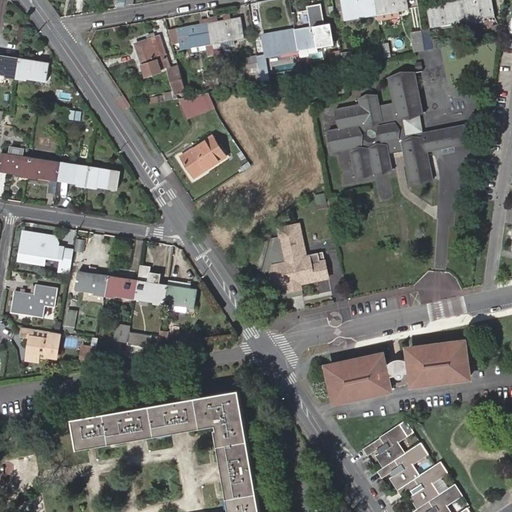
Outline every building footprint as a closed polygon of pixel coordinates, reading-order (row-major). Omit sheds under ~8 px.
[(375,0),(341,0),(345,21),(378,15),(377,12),(375,0)] [(375,0),(377,12),(397,8),(398,12),(409,10),(407,0),(375,0)] [(467,0),(461,1),(465,23),(497,17),(493,0),(467,0)] [(432,28),(465,23),(461,1),(428,7),(432,28)] [(323,4),(308,6),(309,10),(312,27),(296,29),(300,51),(332,45),(328,24),(326,24),(323,4)] [(242,18),(210,23),(214,44),(246,39),(242,18)] [(214,44),(210,23),(178,28),(182,49),(214,44)] [(300,51),(296,29),(264,35),(268,56),(300,51)] [(413,32),(417,52),(426,50),(423,30),(413,32)] [(156,38),(149,40),(136,44),(147,75),(161,71),(158,60),(167,57),(160,36),(156,38)] [(264,54),(257,55),(259,74),(266,73),(264,54)] [(19,60),(0,56),(0,74),(16,78),(19,60)] [(49,66),(19,60),(16,78),(46,83),(49,66)] [(186,90),(179,65),(169,68),(176,93),(186,90)] [(422,176),(431,174),(427,151),(468,143),(469,133),(465,125),(406,136),(402,117),(422,113),(414,73),(390,77),(395,103),(381,106),(379,96),(360,100),(361,104),(339,108),(342,128),(331,129),(335,150),(354,146),(355,151),(352,152),(357,176),(392,169),(389,153),(404,151),(406,159),(411,158),(411,162),(406,163),(410,181),(422,179),(422,176)] [(210,89),(181,98),(187,117),(216,108),(210,89)] [(209,139),(177,160),(190,180),(224,158),(217,146),(214,148),(209,139)] [(0,160),(0,169),(29,174),(32,157),(1,152),(0,160)] [(29,174),(58,179),(61,162),(32,157),(29,174)] [(61,162),(58,179),(88,184),(91,166),(61,162)] [(121,172),(91,166),(88,184),(118,189),(121,172)] [(432,180),(431,174),(422,176),(422,179),(410,181),(411,184),(432,180)] [(299,225),(280,228),(282,237),(272,239),(270,247),(277,249),(269,277),(277,286),(278,285),(280,298),(291,296),(290,291),(302,289),(301,283),(315,281),(312,265),(326,262),(324,252),(305,256),(299,225)] [(55,236),(40,234),(39,239),(24,237),(20,259),(39,262),(40,257),(48,258),(49,255),(56,256),(58,244),(55,236)] [(73,246),(58,244),(56,256),(60,262),(62,252),(72,254),(73,246)] [(277,249),(270,247),(261,279),(269,277),(277,249)] [(60,262),(59,268),(69,269),(72,254),(62,252),(60,262)] [(326,262),(312,265),(315,281),(329,278),(326,262)] [(76,287),(106,291),(109,275),(79,270),(76,287)] [(106,291),(136,296),(138,280),(109,275),(106,291)] [(192,283),(169,279),(168,284),(166,301),(195,306),(198,288),(191,287),(192,283)] [(136,296),(166,301),(168,284),(138,280),(136,296)] [(14,291),(11,312),(43,317),(45,303),(55,305),(58,288),(36,284),(34,294),(14,291)] [(115,339),(128,342),(131,325),(117,323),(115,339)] [(60,333),(22,328),(21,336),(30,337),(27,360),(38,362),(39,355),(57,357),(60,333)] [(158,351),(183,346),(181,340),(166,343),(167,330),(161,329),(160,336),(158,351)] [(152,335),(130,332),(128,342),(128,344),(150,347),(152,335)] [(149,352),(158,351),(160,336),(152,335),(150,347),(149,352)] [(393,361),(392,362),(390,364),(385,365),(382,355),(370,356),(370,358),(341,364),(341,362),(330,366),(334,386),(330,387),(333,401),(345,399),(346,400),(347,400),(356,399),(359,399),(358,395),(369,393),(370,396),(373,396),(376,394),(381,392),(381,391),(392,389),(389,376),(396,375),(397,377),(398,378),(400,379),(402,379),(404,377),(406,375),(406,373),(411,372),(414,384),(424,382),(424,384),(425,384),(438,384),(437,380),(449,379),(449,382),(452,381),(455,381),(460,379),(460,377),(472,376),(470,362),(467,362),(464,342),(455,341),(451,342),(452,344),(423,347),(423,346),(417,347),(411,349),(412,359),(407,360),(406,360),(400,359),(397,360),(393,361)] [(84,356),(81,355),(80,364),(95,362),(97,348),(86,346),(84,356)] [(370,358),(370,356),(361,357),(356,358),(341,362),(341,364),(370,358)] [(71,420),(76,449),(178,430),(214,423),(223,472),(230,511),(259,511),(238,390),(71,420)] [(467,511),(466,510),(463,511),(443,511),(442,509),(461,496),(454,486),(435,499),(427,487),(447,474),(440,464),(435,467),(418,478),(411,466),(427,455),(420,445),(403,456),(396,444),(406,437),(399,427),(363,451),(367,457),(379,450),(382,453),(375,458),(382,469),(377,473),(382,480),(394,472),(396,476),(389,480),(397,491),(402,499),(413,491),(415,495),(409,499),(417,510),(414,511),(467,511)]
